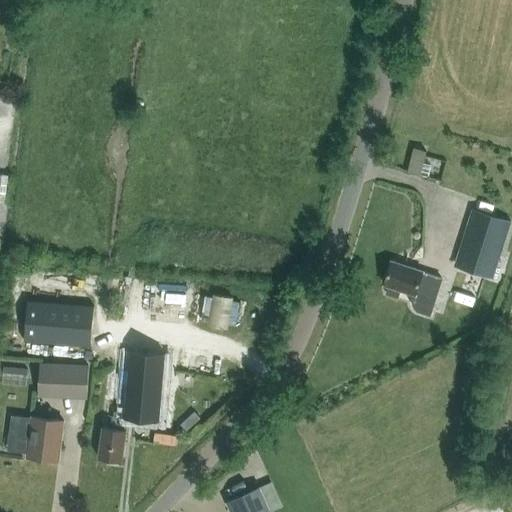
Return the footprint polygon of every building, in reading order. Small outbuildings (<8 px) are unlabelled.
[(441,175),(446,156),(415,149),(410,168),(441,175)] [(453,264),(493,277),(511,220),(472,207),(453,264)] [(388,286),(386,293),(398,297),(400,289),(414,294),(414,296),(413,300),(413,304),(415,307),(418,309),(426,312),(425,312),(431,314),(442,277),(423,271),(392,261),(384,284),(388,286)] [(187,311),(188,291),(161,289),(160,310),(187,311)] [(230,300),(231,296),(216,294),(215,297),(211,321),(211,325),(226,327),(226,324),(230,300)] [(28,300),(24,340),(91,346),(94,306),(28,300)] [(129,349),(124,411),(161,414),(166,353),(129,349)] [(88,398),(89,364),(40,362),(39,396),(88,398)] [(127,430),(126,429),(128,413),(114,411),(112,428),(103,426),(99,457),(122,460),(127,430)] [(180,424),(186,431),(201,418),(195,411),(180,424)] [(17,451),(27,452),(27,456),(59,460),(64,421),(32,416),(32,417),(22,416),(17,451)] [(270,511),(272,511),(271,509),(261,486),(232,499),(227,502),(231,511),(270,511)]
